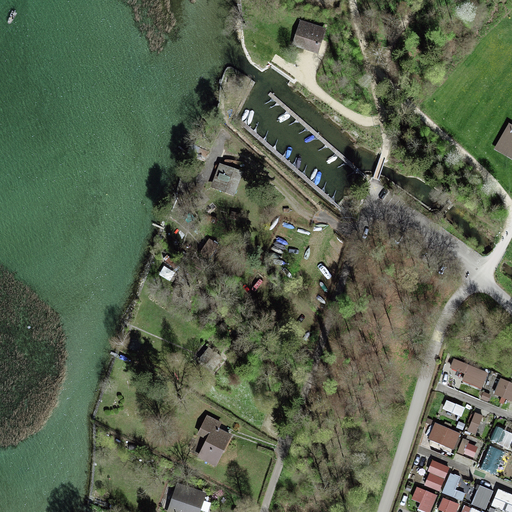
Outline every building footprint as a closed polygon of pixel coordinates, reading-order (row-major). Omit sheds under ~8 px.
[(323,31),(303,25),(297,44),(317,51),(323,31)] [(209,151),(193,144),(189,155),(204,161),(209,151)] [(240,173),(220,166),(213,186),(233,193),(240,173)] [(198,198),(193,203),(198,209),(204,204),(198,198)] [(210,240),(202,252),(209,256),(217,245),(210,240)] [(193,246),(187,241),(183,247),(189,251),(193,246)] [(209,348),(200,359),(212,369),(221,358),(209,348)] [(215,464),(230,436),(217,429),(220,423),(207,417),(199,434),(208,438),(199,456),(215,464)] [(198,511),(204,495),(178,486),(168,511),(198,511)]
